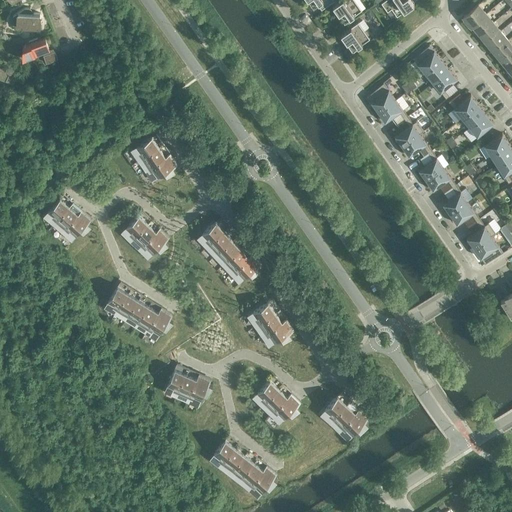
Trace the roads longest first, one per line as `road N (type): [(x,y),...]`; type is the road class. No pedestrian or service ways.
road 1 (residential): [(474,279),(345,95)]
road 2 (tertiary): [(147,0),(255,154)]
road 3 (tertiary): [(271,175),(377,327)]
road 4 (residential): [(214,202),(173,229),(129,192),(100,214)]
road 5 (residential): [(331,372),(308,390),(241,354),(222,375)]
road 6 (residential): [(100,214),(125,274),(178,307)]
road 7 (tertiary): [(391,348),(461,447)]
